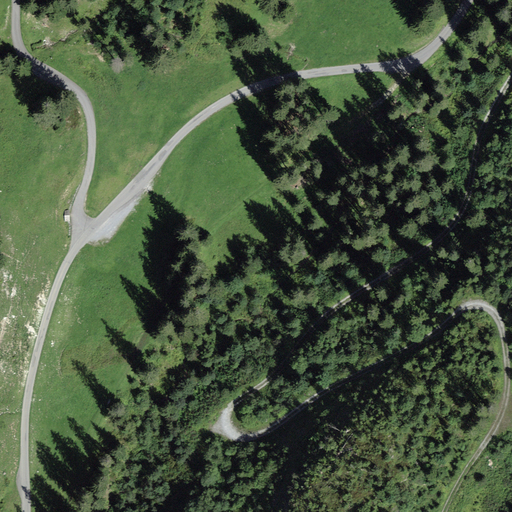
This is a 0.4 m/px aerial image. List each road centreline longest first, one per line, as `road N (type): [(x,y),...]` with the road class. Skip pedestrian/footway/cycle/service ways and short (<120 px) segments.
road 1 (track): [(444,511),(504,402),(500,322),(488,307),(465,306),(432,335),(259,435),(236,432),(229,409),(272,376),(334,308),(454,222),(486,120),(511,76)]
road 2 (residential): [(26,511),(30,375),(55,286),(88,231),(214,106),(293,75),(414,59),(468,0)]
